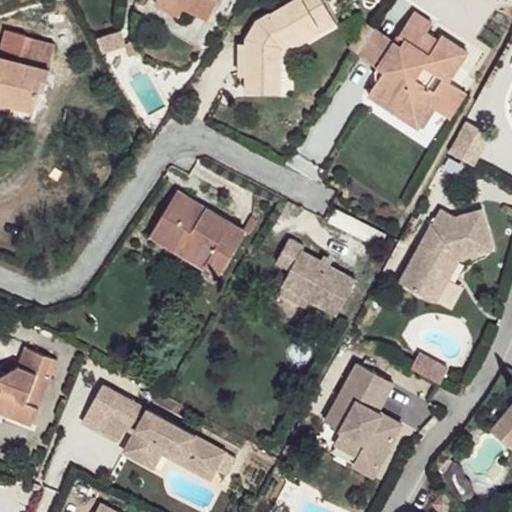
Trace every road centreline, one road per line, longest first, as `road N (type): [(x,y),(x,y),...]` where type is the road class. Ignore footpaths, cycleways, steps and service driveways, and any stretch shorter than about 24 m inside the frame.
road 1 (residential): [(315,194),(179,129),(75,269),(43,292),(0,279)]
road 2 (residential): [(414,511),(445,414),(486,378),(511,334)]
